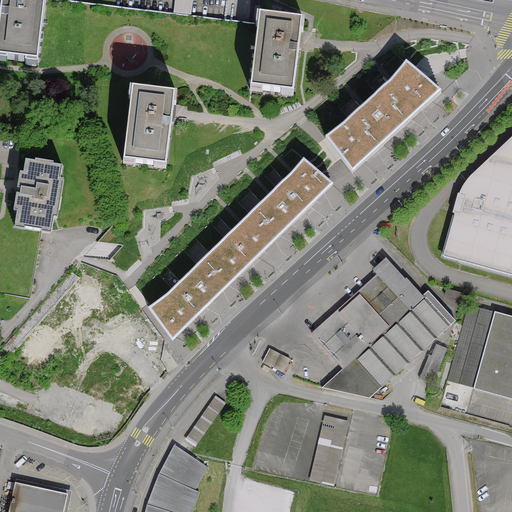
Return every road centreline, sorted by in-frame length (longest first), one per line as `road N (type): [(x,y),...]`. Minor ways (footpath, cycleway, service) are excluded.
road 1 (secondary): [(493,88),(222,348),(141,436),(121,478)]
road 2 (residential): [(0,432),(121,478)]
